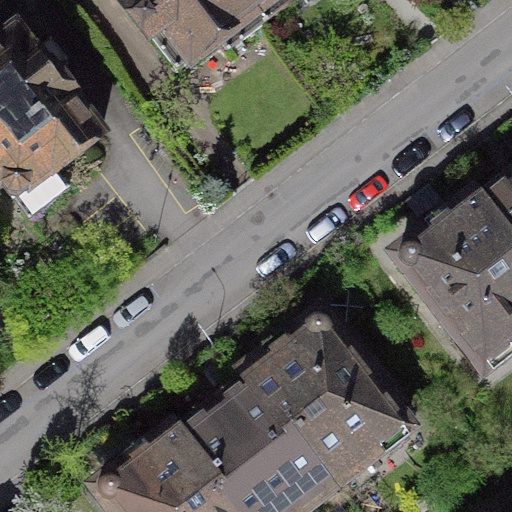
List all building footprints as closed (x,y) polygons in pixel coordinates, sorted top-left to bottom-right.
[(256,8),(249,0),(122,0),(176,69),(184,63),(256,8)] [(249,0),(256,8),(266,0),(249,0)] [(0,181),(29,218),(68,188),(54,170),(101,134),(49,68),(47,70),(41,62),(16,29),(0,40),(0,181)] [(511,180),(506,185),(499,177),(478,194),(511,237),(511,180)] [(485,366),(511,345),(511,237),(478,194),(451,215),(448,212),(438,220),(428,228),(430,231),(413,244),(411,244),(409,244),(407,245),(405,246),(402,248),(401,251),(400,252),(399,255),(399,257),(399,260),(400,262),(401,264),(402,265),(404,267),(406,268),(408,269),(410,269),(485,366)] [(295,431),(334,482),(405,427),(331,330),(331,328),(331,326),(330,323),(329,321),(327,319),(325,318),(323,316),(320,316),(317,316),(314,317),(312,318),(310,319),(308,321),(307,322),(306,324),(306,327),(289,340),(286,336),(276,344),(265,352),(268,356),(241,377),(287,437),(295,431)] [(216,492),(231,511),(295,511),(334,482),(295,431),(287,437),(241,377),(219,393),(226,401),(215,409),(205,417),(199,409),(177,426),(224,486),(216,492)] [(117,511),(231,511),(216,492),(224,486),(177,426),(150,447),(147,444),(137,452),(127,460),(129,463),(112,476),(109,476),(107,476),(105,477),(103,478),(101,480),(100,482),(99,485),(98,487),(98,490),(98,492),(99,494),(100,496),(101,497),(103,499),(104,500),(107,501),(109,501),(117,511)]
